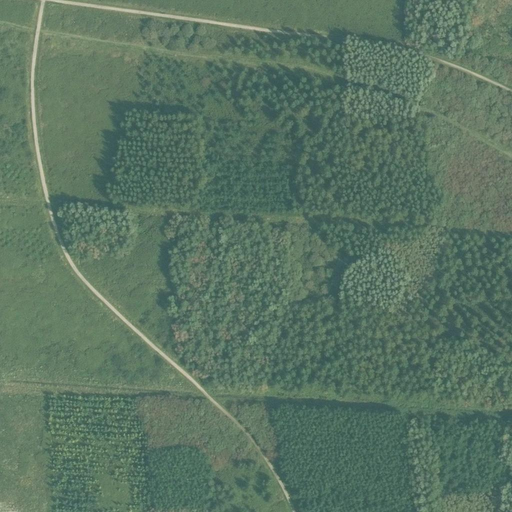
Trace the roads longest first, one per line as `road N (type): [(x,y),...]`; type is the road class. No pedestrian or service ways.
road 1 (track): [(511,159),(429,112),(284,64),(0,27)]
road 2 (track): [(511,237),(0,203)]
